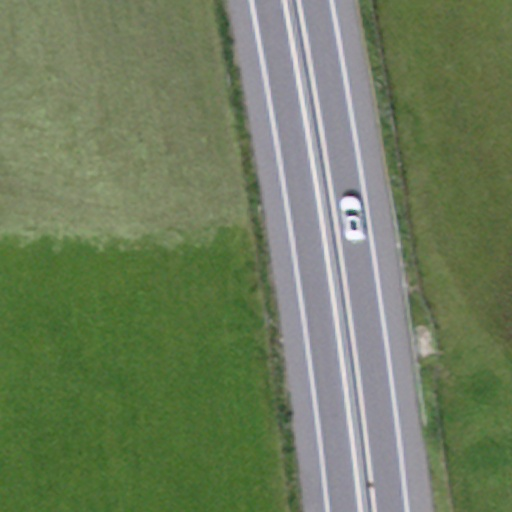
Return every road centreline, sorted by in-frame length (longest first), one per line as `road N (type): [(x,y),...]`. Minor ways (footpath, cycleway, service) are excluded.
road 1 (trunk): [(264,0),(340,511)]
road 2 (trunk): [(389,511),(314,0)]
